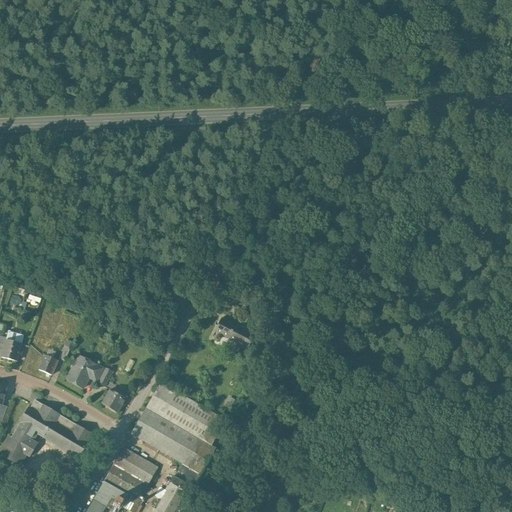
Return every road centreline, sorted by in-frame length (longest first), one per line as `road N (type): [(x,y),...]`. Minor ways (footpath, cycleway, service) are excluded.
road 1 (secondary): [(0,126),(511,103)]
road 2 (residential): [(0,371),(119,431)]
road 3 (track): [(276,126),(279,0)]
